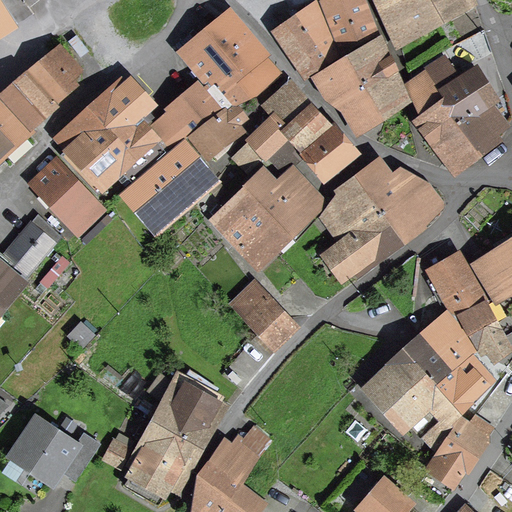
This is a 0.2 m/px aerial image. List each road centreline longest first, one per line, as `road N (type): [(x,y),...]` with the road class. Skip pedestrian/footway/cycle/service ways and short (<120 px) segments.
road 1 (residential): [(194,511),(199,482),(235,412),(323,319),(494,187)]
road 2 (residential): [(210,0),(240,9),(361,147),(436,177)]
road 3 (residential): [(366,0),(402,60),(411,131),(436,177)]
